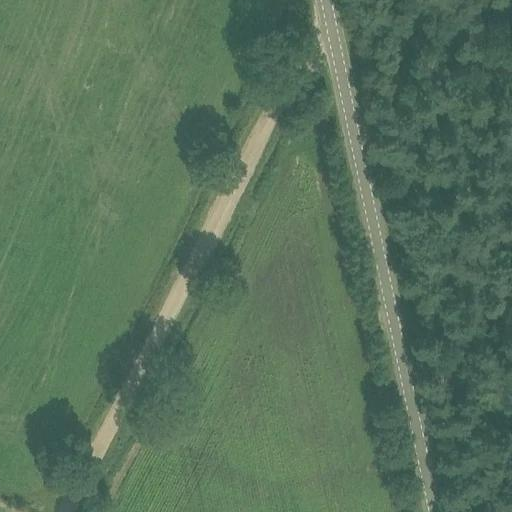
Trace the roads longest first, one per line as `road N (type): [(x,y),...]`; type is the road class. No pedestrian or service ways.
road 1 (track): [(71,511),(280,98),(330,21)]
road 2 (tertiary): [(434,511),(327,0)]
